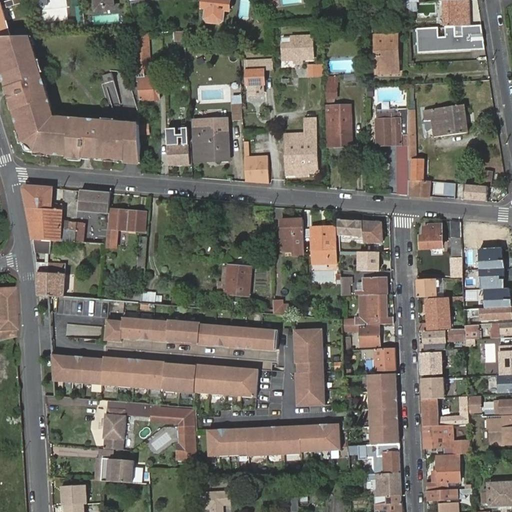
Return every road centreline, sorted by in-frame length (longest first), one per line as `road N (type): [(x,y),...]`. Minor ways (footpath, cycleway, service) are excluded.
road 1 (residential): [(401,207),(8,174)]
road 2 (residential): [(415,511),(401,207)]
road 3 (residential): [(40,511),(25,257)]
road 4 (residential): [(511,132),(490,0)]
